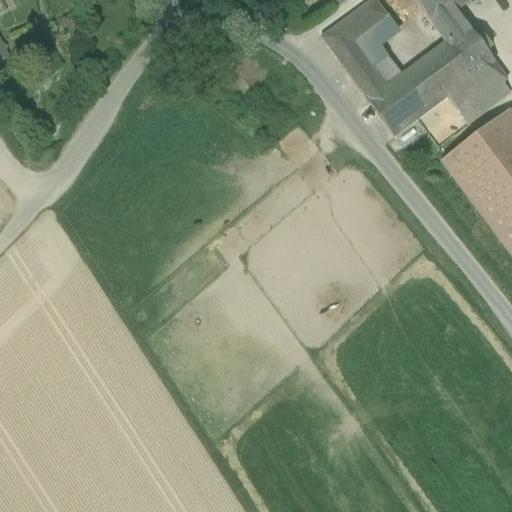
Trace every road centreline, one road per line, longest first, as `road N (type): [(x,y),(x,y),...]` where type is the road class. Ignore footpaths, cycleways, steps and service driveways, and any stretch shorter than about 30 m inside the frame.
road 1 (unclassified): [(172,0),(198,21),(253,35),(301,61),(511,320)]
road 2 (track): [(0,241),(179,11)]
